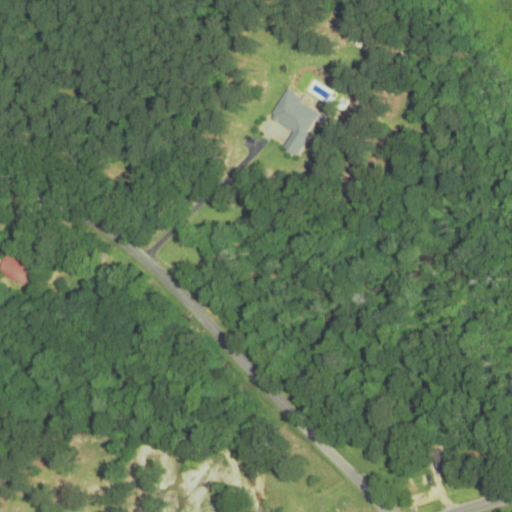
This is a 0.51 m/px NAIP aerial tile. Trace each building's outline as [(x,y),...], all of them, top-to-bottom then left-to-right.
[(346,40),(365,51),(371,39),(353,28),(346,40)] [(270,119),(292,131),(283,149),(297,156),(322,111),(285,92),(270,119)] [(1,282),(28,282),(28,259),(1,259),(1,282)] [(429,455),(439,475),(449,470),(440,450),(429,455)] [(347,511),(348,497),(329,497),(328,511),(347,511)]
